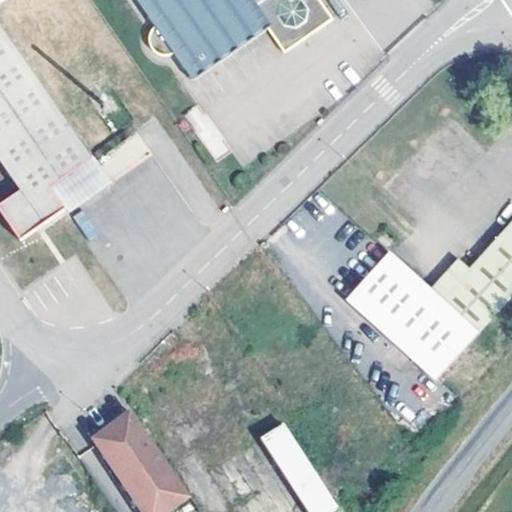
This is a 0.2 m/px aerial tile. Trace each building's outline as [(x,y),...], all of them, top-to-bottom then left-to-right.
[(203,77),(279,26),(296,51),(344,19),(330,0),(147,0),(164,22),(161,40),(171,49),(183,49),(203,77)] [(62,186),(101,160),(0,7),(0,149),(28,190),(6,206),(31,240),(77,209),(62,186)] [(200,103),(185,112),(212,160),(227,152),(200,103)] [(62,186),(77,209),(117,183),(101,160),(62,186)] [(511,304),(511,230),(468,277),(456,267),(428,297),(476,342),(511,304)] [(438,381),(476,342),(428,297),(387,260),(347,303),(438,381)] [(176,511),(187,505),(130,418),(93,443),(137,511),(176,511)] [(333,511),(285,430),(262,443),(303,511),(333,511)]
